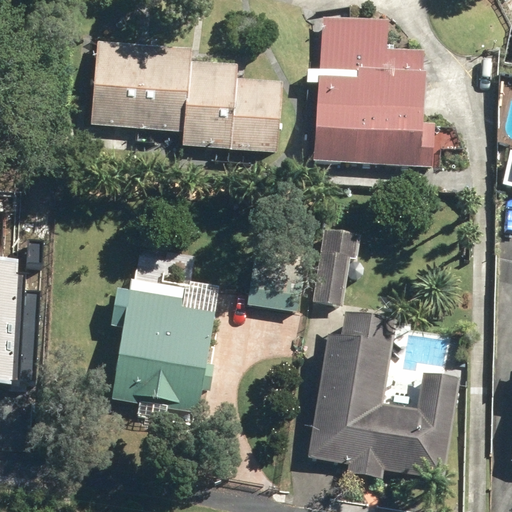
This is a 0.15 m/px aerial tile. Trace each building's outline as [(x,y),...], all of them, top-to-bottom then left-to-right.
[(323,85),(318,163),(438,170),(441,128),(430,127),(433,76),(426,76),(428,54),(390,52),(392,22),(327,18),(323,71),(312,71),(311,85),(323,85)] [(102,44),(95,126),(187,134),(186,146),(281,155),(288,85),(242,81),(243,67),(195,63),(196,52),(102,44)] [(317,304),(346,308),(354,260),(361,261),(365,238),(329,232),(317,304)] [(0,380),(33,383),(38,290),(24,289),(25,273),(17,273),(18,255),(0,254),(0,380)] [(256,264),(250,307),(302,314),(308,271),(256,264)] [(227,294),(134,281),(117,404),(210,417),(227,294)] [(347,340),(334,338),(313,461),(352,468),(351,474),(387,480),(388,474),(442,484),(461,379),(428,374),(422,412),(388,406),(402,324),(351,316),(347,340)]
